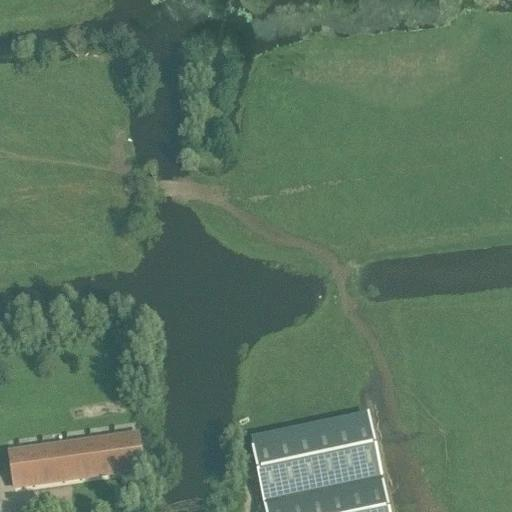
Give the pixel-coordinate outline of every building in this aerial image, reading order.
[(264,511),(387,511),(369,421),(251,446),(264,511)] [(140,436),(115,439),(121,480),(146,477),(140,436)] [(106,441),(90,443),(96,483),(104,482),(121,480),(115,439),(106,441)] [(90,443),(67,446),(73,487),(96,483),(90,443)] [(54,448),(43,450),(49,490),(73,487),(67,446),(54,448)] [(43,450),(19,453),(25,494),(49,490),(43,450)]
